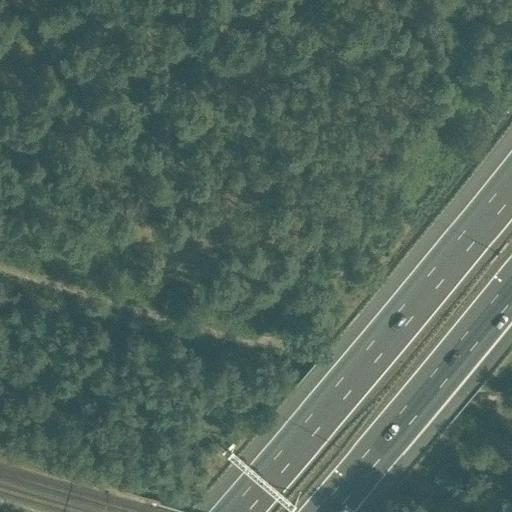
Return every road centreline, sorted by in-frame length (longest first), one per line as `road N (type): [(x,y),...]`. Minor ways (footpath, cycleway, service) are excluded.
road 1 (motorway): [(511,182),(233,511)]
road 2 (motorway): [(328,511),(511,291)]
